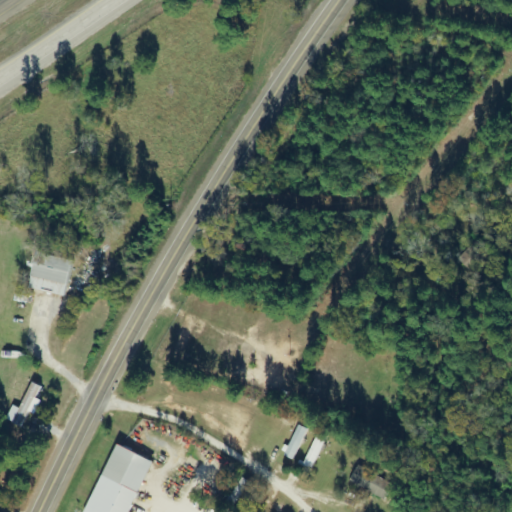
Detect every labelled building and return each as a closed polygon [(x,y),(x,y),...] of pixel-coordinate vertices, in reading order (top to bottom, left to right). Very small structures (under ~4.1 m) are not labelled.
[(28,288),(65,293),(70,259),(46,256),(45,260),(32,258),(28,288)] [(20,407),(13,403),(6,418),(23,426),(30,411),(35,414),(42,399),(37,397),(43,385),(32,380),(20,407)] [(284,454),(293,458),(308,427),(299,423),(284,454)] [(303,463),(312,468),(326,440),(317,435),(303,463)] [(151,458),(113,443),(85,511),(131,511),(130,511),(151,458)] [(392,483),(356,467),(349,481),(385,498),(392,483)]
